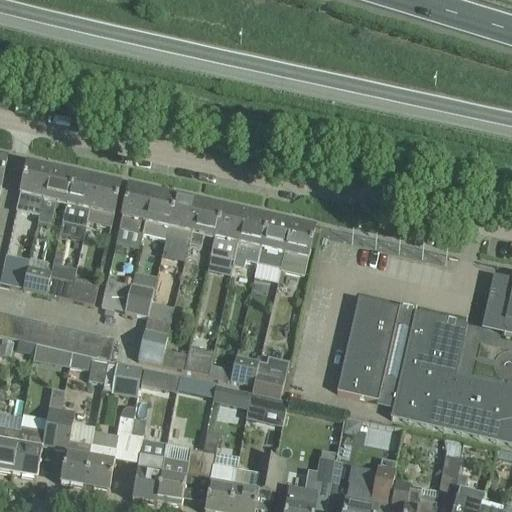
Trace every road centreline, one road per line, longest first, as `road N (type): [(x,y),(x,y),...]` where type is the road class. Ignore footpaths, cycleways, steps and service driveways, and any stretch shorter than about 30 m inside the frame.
road 1 (motorway): [(0,4),(511,122)]
road 2 (residential): [(511,229),(0,119)]
